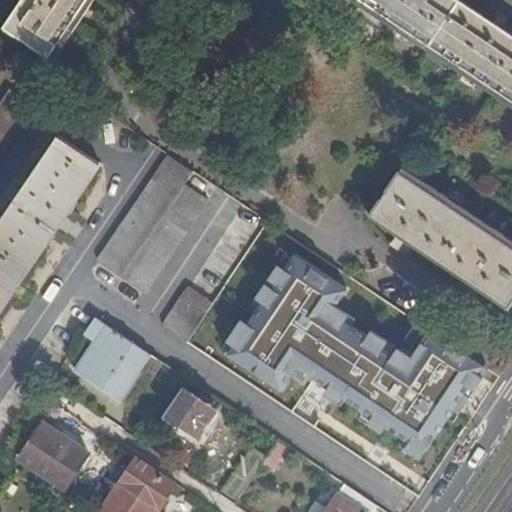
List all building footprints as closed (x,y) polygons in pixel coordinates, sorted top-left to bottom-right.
[(22,0),(4,28),(5,29),(4,30),(21,41),(22,40),(29,45),(28,46),(49,59),(89,0),(22,0)] [(360,0),(511,100),(511,34),(460,0),(360,0)] [(0,154),(26,117),(1,100),(0,101),(0,154)] [(0,221),(0,252),(28,271),(101,164),(59,136),(0,221)] [(195,171),(171,155),(97,261),(144,293),(208,200),(186,185),(195,171)] [(511,246),(451,205),(401,171),(370,216),(427,254),(508,309),(511,303),(511,246)] [(282,230),(269,221),(261,232),(274,241),(282,230)] [(263,269),(287,234),(282,230),(274,241),(261,232),(245,257),(263,269)] [(0,311),(28,271),(0,252),(0,311)] [(247,273),(253,278),(257,272),(250,267),(247,273)] [(162,327),(187,344),(213,304),(189,288),(162,327)] [(310,316),(297,336),(331,358),(344,339),(310,316)] [(120,401),(152,355),(96,317),(86,330),(98,338),(75,371),(120,401)] [(421,381),(448,341),(418,322),(405,342),(415,349),(402,368),(421,381)] [(297,336),(295,335),(265,382),(304,406),(334,360),(331,358),(297,336)] [(489,394),(501,377),(476,360),(465,377),(489,394)] [(216,411),(185,389),(166,417),(197,438),(216,411)] [(88,453),(43,423),(19,459),(64,489),(88,453)] [(279,440),(268,461),(278,467),(289,446),(279,440)] [(267,457),(253,448),(241,466),(255,475),(267,457)] [(159,510),(177,485),(135,457),(117,482),(159,510)] [(224,491),(238,501),(252,480),(255,475),(241,466),(224,491)] [(158,511),(159,510),(117,482),(96,511),(158,511)] [(373,511),(377,505),(345,484),(328,510),(326,511),(373,511)] [(316,502),(309,511),(326,511),(328,510),(316,502)]
